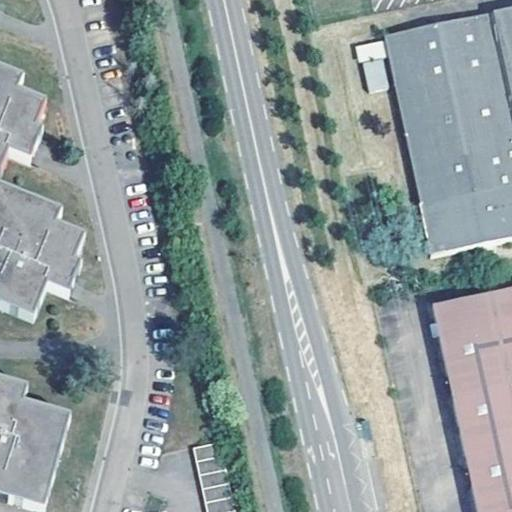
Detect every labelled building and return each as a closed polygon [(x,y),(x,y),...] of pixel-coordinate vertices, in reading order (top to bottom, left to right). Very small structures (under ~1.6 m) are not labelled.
[(511,11),(382,39),(430,260),(511,242),(511,11)] [(0,176),(8,158),(30,166),(34,156),(41,135),(36,133),(46,108),(17,96),(22,83),(0,73),(0,176)] [(0,191),(0,311),(33,324),(46,291),(68,299),(71,292),(80,268),(74,265),(84,241),(56,230),(61,217),(0,191)] [(511,511),(511,404),(509,390),(511,389),(511,291),(432,309),(476,511),(511,511)] [(0,502),(35,511),(44,511),(70,422),(24,408),(28,393),(0,384),(0,502)] [(234,511),(220,443),(193,448),(207,511),(234,511)]
